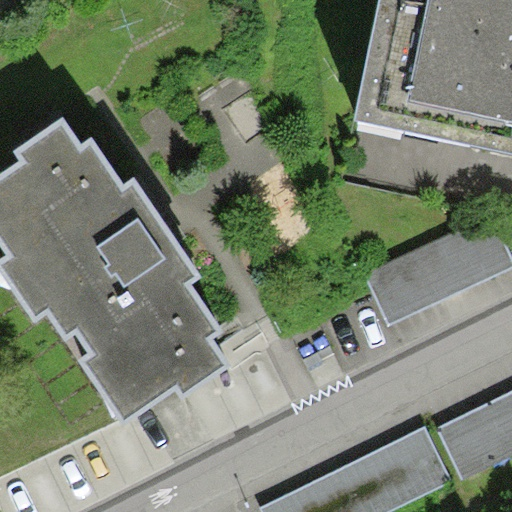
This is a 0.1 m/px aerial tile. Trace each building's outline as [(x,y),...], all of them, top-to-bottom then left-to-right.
[(511,0),(372,0),(350,105),(511,139),(511,0)] [(73,133),(55,106),(13,134),(22,147),(0,162),(0,261),(30,304),(42,296),(119,409),(168,375),(175,384),(219,355),(200,328),(212,320),(180,273),(193,264),(125,163),(113,171),(82,126),(73,133)] [(511,249),(488,200),(355,264),(380,315),(511,250),(511,249)] [(511,379),(421,425),(443,469),(446,476),(511,443),(511,379)] [(415,415),(245,499),(250,511),(356,511),(443,469),(421,425),(415,415)]
